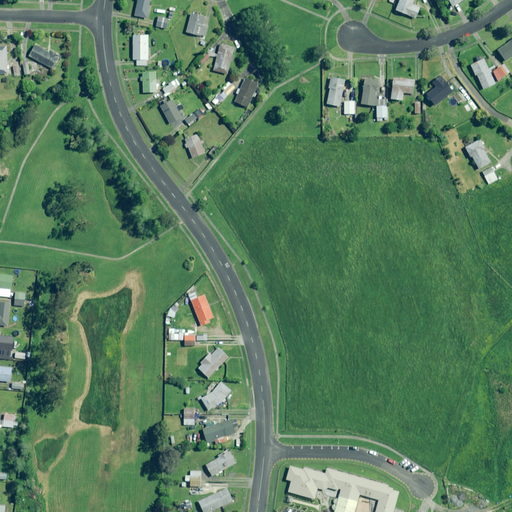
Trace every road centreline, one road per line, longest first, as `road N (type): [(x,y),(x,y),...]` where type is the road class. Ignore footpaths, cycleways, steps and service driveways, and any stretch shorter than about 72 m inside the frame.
road 1 (residential): [(101,18),(120,114),(214,252),(242,310),(264,449)]
road 2 (residential): [(354,36),(378,46),(432,42),(511,0)]
road 3 (residential): [(421,486),(360,455),(264,449)]
